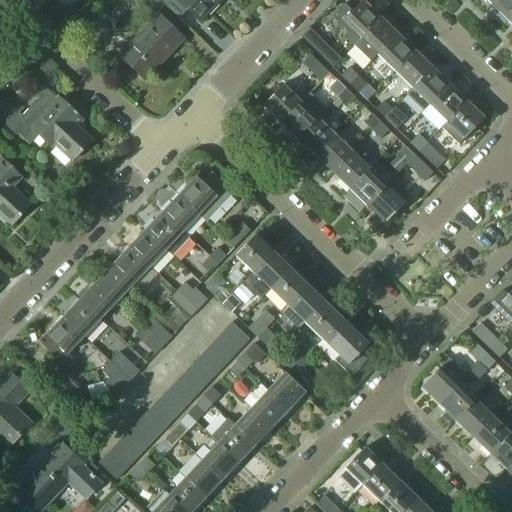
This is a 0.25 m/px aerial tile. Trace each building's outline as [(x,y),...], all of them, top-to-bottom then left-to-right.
[(164,6),(158,0),(139,0),(156,15),(161,9),(164,6)] [(175,0),(198,22),(219,0),(175,0)] [(511,0),(495,0),(490,6),(508,22),(511,18),(511,0)] [(343,6),(331,18),(347,34),(350,30),(359,39),(359,40),(379,18),(361,1),(351,13),(343,6)] [(181,39),(158,17),(120,58),(143,80),(181,39)] [(376,56),(377,56),(397,35),(379,18),(359,40),(359,39),(353,46),(370,63),(376,56)] [(308,29),(300,37),(308,46),(317,37),(308,29)] [(377,56),(394,73),(414,52),(397,35),(377,56)] [(394,73),(412,90),(432,69),(414,52),(394,73)] [(333,53),(325,61),(332,68),(340,60),(333,53)] [(302,64),(303,65),(320,81),(328,73),(310,56),(302,64)] [(349,85),(358,76),(349,67),(340,77),(349,85)] [(432,69),(412,90),(406,96),(423,112),(429,106),(449,85),(432,69)] [(367,85),(358,76),(349,85),(358,94),(367,85)] [(337,98),(345,90),(336,81),(328,89),(337,98)] [(280,124),(300,102),(282,85),(262,106),(280,124)] [(449,85),(429,106),(445,122),(446,123),(466,102),(449,85)] [(354,98),(345,90),(337,98),(345,106),(354,98)] [(10,129),(28,146),(37,137),(48,148),(52,145),(70,162),(90,141),(75,127),(81,121),(57,98),(56,100),(46,91),(10,129)] [(384,119),(394,108),(392,110),(383,101),(374,110),(384,119)] [(280,124),(297,140),(317,119),(300,102),(280,124)] [(445,122),(440,128),(441,129),(457,145),(483,118),(466,102),(446,123),(445,122)] [(406,119),(394,108),(384,119),(395,130),(406,119)] [(372,132),(380,123),(370,114),(362,123),(372,132)] [(335,136),(317,119),(297,140),(315,157),(335,136)] [(388,132),(380,123),(372,132),(380,140),(388,132)] [(315,157),(332,174),(352,152),(335,136),(315,157)] [(410,144),(418,152),(427,144),(418,136),(410,144)] [(427,144),(418,152),(436,169),(444,160),(427,144)] [(398,156),(406,165),(414,157),(405,148),(398,156)] [(332,174),(349,190),(369,169),(352,152),(332,174)] [(414,157),(406,165),(424,182),(432,174),(414,157)] [(20,177),(1,158),(0,158),(0,215),(10,225),(30,205),(11,187),(20,177)] [(349,190),(366,207),(386,186),(369,169),(349,190)] [(178,195),(199,215),(199,214),(207,221),(233,193),(211,172),(202,183),(195,177),(178,195)] [(386,186),(366,207),(383,224),(410,196),(399,185),(393,192),(386,186)] [(178,195),(162,212),(183,232),(199,215),(178,195)] [(162,212),(145,230),(166,250),(172,256),(189,239),(183,232),(162,212)] [(225,240),(234,248),(250,231),(241,223),(225,240)] [(145,230),(129,247),(150,267),(166,250),(145,230)] [(253,273),(273,252),(255,235),(235,255),(253,273)] [(225,240),(224,240),(209,257),(217,265),(234,248),(225,240)] [(129,247),(113,264),(134,284),(133,285),(138,289),(154,272),(149,268),(150,267),(129,247)] [(253,273),(243,283),(260,299),(270,290),(290,269),(273,252),(253,273)] [(217,265),(209,257),(200,265),(209,274),(217,265)] [(113,264),(96,282),(117,301),(133,285),(134,284),(113,264)] [(270,290),(287,307),(307,286),(290,269),(270,290)] [(96,282),(80,299),(101,319),(117,301),(96,282)] [(176,292),(197,311),(208,299),(196,288),(193,290),(185,282),(176,292)] [(324,302),(307,286),(287,307),(281,313),(298,330),(304,323),(324,302)] [(222,305),(230,296),(222,288),(214,296),(222,305)] [(511,289),(507,295),(501,289),(488,304),(511,326),(511,325),(511,289)] [(188,320),(197,311),(176,292),(168,300),(188,320)] [(239,304),(230,296),(222,305),(231,313),(239,304)] [(80,299),(63,317),(84,337),(101,319),(80,299)] [(304,323),(321,340),(341,319),(324,302),(304,323)] [(257,338),(265,329),(274,320),(264,311),(247,329),(257,338)] [(43,344),(42,345),(68,369),(76,361),(68,354),(84,337),(63,317),(46,335),(49,338),(43,344)] [(151,318),(143,326),(157,339),(164,345),(173,335),(167,329),(164,326),(162,328),(151,318)] [(341,319),(321,340),(338,356),(334,360),(351,377),(366,361),(358,353),(367,345),(341,319)] [(224,330),(242,347),(249,339),(231,321),(224,330)] [(472,332),(490,350),(498,342),(480,324),(472,332)] [(164,345),(157,339),(143,326),(134,336),(154,355),(164,345)] [(265,329),(257,338),(262,343),(270,334),(265,329)] [(224,330),(216,338),(234,355),(242,347),(224,330)] [(216,338),(208,346),(226,363),(234,355),(216,338)] [(498,342),(490,350),(498,358),(506,350),(498,342)] [(253,343),(236,361),(245,369),(253,361),(256,364),(265,355),(253,343)] [(208,346),(200,355),(218,372),(226,363),(208,346)] [(478,363),(486,355),(477,346),(469,354),(478,363)] [(118,352),(110,361),(124,374),(131,381),(140,371),(133,364),(130,362),(129,363),(118,352)] [(291,371),(299,362),(291,354),(282,363),(291,371)] [(200,355),(192,363),(210,380),(218,372),(200,355)] [(494,363),(486,355),(478,363),(486,371),(494,363)] [(438,405),(458,384),(466,375),(448,357),(419,387),(438,405)] [(299,362),(291,371),(309,388),(313,384),(316,386),(324,378),(304,358),(300,362),(299,362)] [(131,381),(124,374),(110,361),(102,369),(123,389),(131,381)] [(245,369),(236,361),(228,371),(236,379),(245,369)] [(192,363),(185,371),(203,388),(210,380),(192,363)] [(185,371),(177,379),(195,396),(203,388),(185,371)] [(266,390),(288,410),(305,392),(284,372),(266,390)] [(29,391),(11,375),(0,386),(0,436),(10,446),(31,424),(13,407),(29,391)] [(177,379),(169,388),(187,405),(195,396),(177,379)] [(511,396),(511,395),(511,380),(511,379),(503,388),(511,396)] [(438,405),(455,421),(475,400),(458,384),(438,405)] [(212,387),(204,396),(213,404),(221,396),(212,387)] [(169,388),(161,396),(179,413),(187,405),(169,388)] [(266,390),(250,407),(272,428),(288,410),(266,390)] [(161,396),(153,404),(171,421),(179,413),(161,396)] [(213,404),(204,396),(194,406),(203,414),(213,404)] [(455,421),(472,437),(492,416),(475,400),(455,421)] [(153,404),(145,413),(163,430),(171,421),(153,404)] [(250,407),(234,424),(256,445),(272,428),(250,407)] [(145,413),(138,421),(156,438),(163,430),(145,413)] [(472,437),(490,454),(510,433),(492,416),(472,437)] [(138,421),(130,429),(148,446),(156,438),(138,421)] [(179,422),(171,430),(180,439),(188,431),(179,422)] [(63,423),(43,443),(52,451),(71,431),(63,423)] [(239,463),(256,445),(234,424),(217,442),(216,440),(216,441),(239,463)] [(130,429),(122,437),(140,454),(148,446),(130,429)] [(180,439),(171,430),(162,440),(170,449),(180,439)] [(490,454),(507,471),(511,466),(511,435),(510,433),(490,454)] [(122,437),(114,446),(132,463),(140,454),(122,437)] [(222,480),(239,463),(216,441),(209,448),(210,449),(201,459),(222,480)] [(77,443),(70,451),(63,444),(17,493),(36,511),(39,511),(69,481),(86,498),(101,483),(100,482),(104,478),(95,468),(89,460),(77,443)] [(114,446),(106,454),(124,471),(132,463),(114,446)] [(362,485),(382,464),(364,447),(336,476),(354,493),(362,484),(362,485)] [(117,479),(124,471),(106,454),(99,462),(117,479)] [(146,457),(138,465),(147,474),(155,465),(146,457)] [(201,459),(184,477),(206,497),(222,480),(201,459)] [(362,485),(380,502),(400,481),(382,464),(362,485)] [(147,474),(138,465),(129,474),(138,483),(147,474)] [(184,477),(168,493),(187,511),(191,511),(206,497),(184,477)] [(380,502),(390,511),(402,511),(417,497),(400,481),(380,502)] [(187,511),(168,493),(162,488),(145,506),(151,511),(187,511)] [(123,511),(129,505),(126,502),(124,500),(116,492),(96,511),(123,511)] [(322,511),(336,511),(338,510),(324,496),(315,505),(322,511)] [(402,511),(432,511),(417,497),(402,511)]
